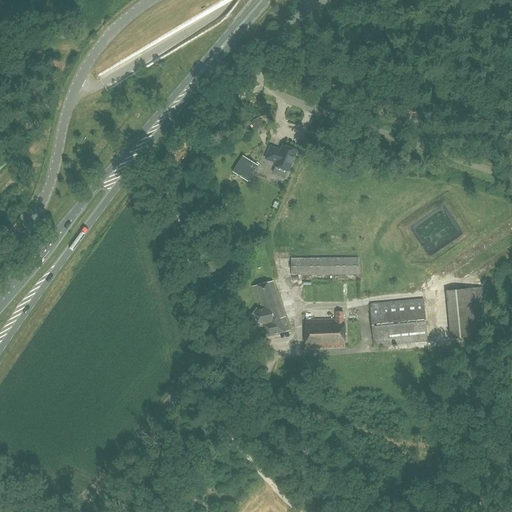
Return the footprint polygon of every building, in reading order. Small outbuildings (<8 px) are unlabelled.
[(297,150),(282,144),(280,149),(270,145),(265,158),(275,162),(274,165),(288,171),(297,150)] [(248,180),(257,165),(244,156),(234,172),(248,180)] [(291,274),(358,274),(358,257),(291,258),(291,274)] [(298,290),(306,290),(306,280),(297,281),(298,290)] [(272,281),(253,287),(259,309),(255,315),(257,321),(263,323),(266,335),(290,329),(285,316),(283,317),(279,305),(280,304),(272,281)] [(450,339),(471,337),(475,336),(471,293),(479,292),(479,287),(472,288),(446,291),(450,339)] [(374,346),(427,341),(423,299),(370,304),(374,346)] [(343,319),(343,311),(336,312),(336,320),(325,320),(326,348),(346,348),(344,319),(343,319)] [(307,349),(326,348),(325,320),(306,321),(307,349)]
